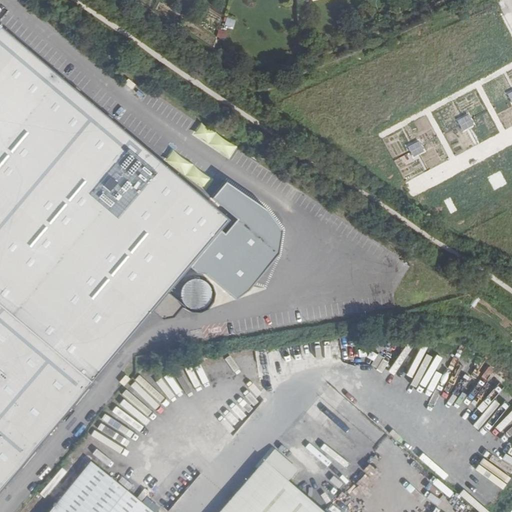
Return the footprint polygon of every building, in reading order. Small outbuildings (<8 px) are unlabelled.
[(233,27),(235,20),(226,18),(224,25),(233,27)] [(0,492),(152,312),(163,320),(174,318),(183,306),(169,292),(190,267),(197,273),(206,274),(236,299),(248,290),(278,254),(283,230),(267,209),(226,181),(213,199),(237,219),(225,234),(221,231),(230,220),(0,25),(0,492)] [(231,156),(237,144),(199,125),(193,137),(231,156)] [(270,446),(254,465),(277,485),(284,476),(293,466),(270,446)] [(50,511),(152,511),(94,462),(50,511)] [(254,465),(212,511),(325,511),(284,476),(277,485),(254,465)]
